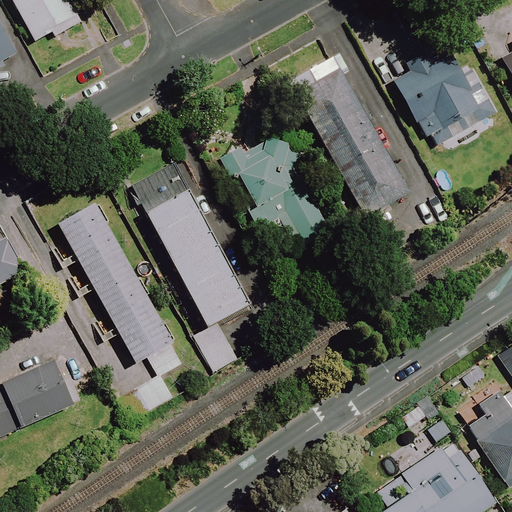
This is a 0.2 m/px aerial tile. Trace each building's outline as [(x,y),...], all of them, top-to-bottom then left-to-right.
[(74,20),(63,0),(8,0),(33,43),(74,20)] [(0,66),(13,59),(0,35),(0,66)] [(511,51),(499,59),(511,83),(511,51)] [(459,57),(393,94),(419,142),(426,138),(433,150),(493,116),(459,57)] [(406,196),(330,60),(286,85),(362,221),(406,196)] [(327,235),(271,139),(225,165),(252,212),(275,199),(304,249),(327,235)] [(248,307),(175,168),(131,192),(204,330),(248,307)] [(62,273),(77,265),(80,271),(64,281),(76,303),(93,293),(105,316),(89,325),(100,346),(116,337),(133,366),(145,360),(155,377),(159,378),(182,365),(93,206),(56,227),(62,239),(47,247),(62,273)] [(0,285),(22,274),(5,241),(0,243),(0,285)] [(214,325),(191,338),(210,375),(234,362),(214,325)] [(511,354),(498,364),(511,384),(511,354)] [(0,438),(70,408),(51,366),(0,388),(0,438)] [(511,393),(509,390),(497,398),(493,392),(476,404),(483,415),(464,428),(505,490),(511,484),(511,393)] [(434,412),(426,401),(395,422),(402,433),(434,412)] [(482,511),(492,506),(450,443),(400,477),(411,493),(383,511),(482,511)]
